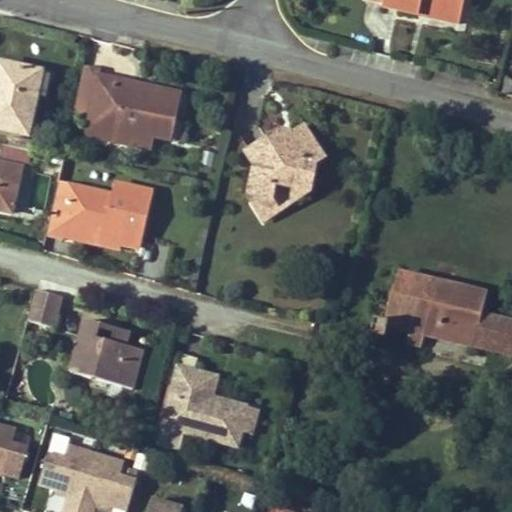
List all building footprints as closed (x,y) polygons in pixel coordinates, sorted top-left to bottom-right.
[(367,0),(368,1),(382,4),(381,7),(418,15),(419,7),(460,16),(463,0),(367,0)] [(458,23),(460,16),(419,7),(418,15),(458,23)] [(364,21),(345,16),(341,29),(361,35),(364,21)] [(0,75),(0,130),(27,137),(36,97),(41,74),(2,65),(0,75)] [(132,95),(116,90),(118,83),(100,79),(101,70),(83,66),(75,101),(93,107),(89,122),(86,136),(110,141),(113,128),(149,136),(170,141),(180,98),(143,89),(139,101),(131,98),(132,95)] [(45,100),(50,76),(41,74),(36,97),(45,100)] [(143,89),(118,83),(116,90),(132,95),(131,98),(139,101),(143,89)] [(72,117),(89,122),(93,107),(75,101),(72,117)] [(248,195),(255,207),(269,199),(271,185),(306,192),(312,165),(322,158),(302,126),(291,133),(273,145),(268,137),(246,151),(254,165),(248,195)] [(146,150),(149,136),(113,128),(110,141),(146,150)] [(291,133),(280,129),(268,137),(273,145),(291,133)] [(31,143),(13,139),(11,148),(29,152),(31,143)] [(22,169),(25,170),(29,152),(11,148),(1,146),(0,150),(0,211),(12,214),(22,169)] [(70,198),(74,183),(58,179),(54,195),(70,198)] [(45,235),(63,239),(64,236),(66,224),(74,226),(75,220),(104,227),(102,237),(121,242),(141,246),(154,191),(116,181),(113,192),(74,183),(70,198),(54,195),(45,235)] [(277,211),(269,199),(255,207),(263,220),(277,211)] [(64,236),(119,249),(121,242),(102,237),(104,227),(75,220),(74,226),(66,224),(64,236)] [(493,351),(501,321),(481,316),(488,295),(398,273),(384,323),(372,320),(368,334),(383,338),(387,325),(409,331),(405,343),(421,347),(425,334),(493,351)] [(65,299),(34,291),(25,322),(56,332),(65,299)] [(141,354),(122,348),(109,344),(108,348),(102,346),(103,342),(93,339),(97,326),(83,321),(68,374),(131,391),(141,354)] [(511,323),(501,321),(493,351),(511,355),(511,323)] [(113,329),(109,344),(122,348),(126,333),(113,329)] [(207,411),(211,397),(217,375),(181,364),(158,439),(180,446),(185,431),(236,446),(240,432),(247,407),(221,399),(217,414),(207,411)] [(221,399),(211,397),(207,411),(217,414),(221,399)] [(254,436),(261,411),(247,407),(240,432),(254,436)] [(0,471),(2,472),(17,477),(27,447),(11,442),(15,429),(0,424),(0,471)] [(66,494),(59,511),(76,511),(94,456),(67,448),(63,460),(45,455),(36,483),(66,494)] [(92,511),(95,504),(111,509),(121,511),(125,511),(135,484),(119,478),(123,466),(94,456),(76,511),(92,511)] [(146,511),(178,511),(149,502),(146,511)]
